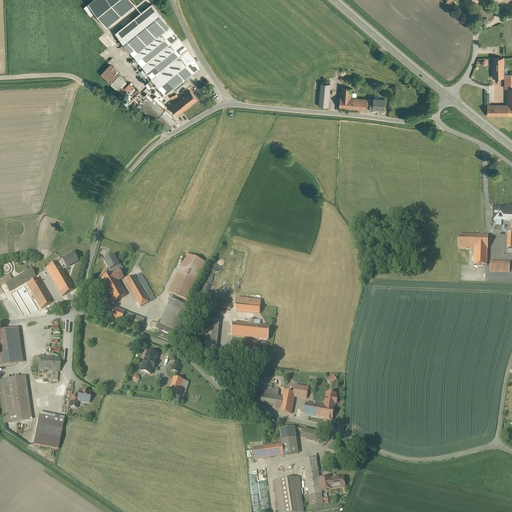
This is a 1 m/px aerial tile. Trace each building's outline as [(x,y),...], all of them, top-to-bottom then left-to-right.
[(134,3),(131,0),(88,0),(81,6),(88,15),(92,13),(103,27),(134,3)] [(152,4),(116,33),(133,55),(165,95),(199,67),(189,50),(152,4)] [(503,58),(493,58),(493,62),(493,78),(494,78),(494,76),(500,76),(500,78),(504,78),(503,58)] [(120,73),(111,64),(101,74),(108,80),(107,81),(110,83),(117,89),(126,80),(120,74),(120,73)] [(330,84),(321,83),(319,106),(328,106),(330,84)] [(352,88),(341,87),(340,97),(339,107),(340,107),(342,108),(343,108),(345,108),(347,108),(348,108),(350,108),(352,108),(353,108),(353,98),(351,98),(352,88)] [(190,90),(170,106),(177,116),(197,99),(190,90)] [(148,94),(139,103),(136,100),(135,102),(134,103),(142,111),(154,118),(156,117),(162,123),(170,128),(176,122),(172,117),(165,110),(165,111),(148,94)] [(367,99),(353,98),(353,108),(366,109),(367,104),(367,99)] [(385,99),(374,98),(374,100),(373,104),(373,108),(384,108),(385,99)] [(508,105),(487,105),(487,115),(508,115),(508,105)] [(510,208),(494,207),(494,220),(511,220),(511,206),(510,208)] [(488,236),(458,236),(458,249),(474,249),(474,266),(487,266),(488,236)] [(73,254),(61,261),(62,261),(58,264),(62,271),(66,269),(78,262),(73,254)] [(460,254),(451,254),(450,274),(459,274),(460,254)] [(187,255),(170,292),(188,301),(206,264),(187,255)] [(113,256),(104,261),(105,261),(108,267),(110,271),(112,274),(118,270),(116,267),(119,266),(113,256)] [(58,264),(57,262),(46,269),(62,297),(74,291),(62,271),(58,264)] [(5,285),(9,292),(35,277),(31,269),(12,281),(5,285)] [(112,274),(101,280),(114,303),(126,296),(118,282),(124,278),(119,270),(118,270),(112,274)] [(148,302),(133,276),(125,281),(140,307),(148,302)] [(37,279),(27,285),(41,310),(51,304),(37,279)] [(187,307),(171,300),(160,324),(176,331),(187,307)] [(248,305),(237,304),(236,312),(260,314),(261,301),(249,300),(248,305)] [(125,313),(105,305),(102,315),(121,322),(121,323),(125,313)] [(144,320),(125,313),(121,323),(121,322),(121,323),(141,330),(144,320)] [(218,322),(208,321),(204,353),(215,354),(219,321),(218,321),(218,322)] [(254,326),(233,324),(232,337),(253,339),(254,326)] [(269,327),(254,326),(253,339),(268,340),(269,327)] [(11,330),(0,331),(0,367),(16,365),(11,330)] [(158,356),(148,352),(145,360),(146,361),(144,366),(143,365),(141,371),(151,375),(153,369),(156,362),(156,361),(158,356)] [(59,360),(39,358),(38,370),(59,372),(59,360)] [(333,375),(326,380),(330,385),(337,381),(333,375)] [(25,378),(0,381),(0,394),(4,424),(31,420),(27,390),(25,378)] [(184,381),(174,378),(169,393),(179,396),(184,381)] [(184,381),(179,396),(184,398),(189,383),(184,381)] [(308,389),(296,386),(294,394),(295,394),(294,397),(306,400),(308,389)] [(279,391),(262,388),(259,394),(263,395),(277,397),(279,391)] [(87,393),(82,392),(82,394),(79,393),(78,399),(77,401),(78,401),(88,404),(90,395),(87,395),(87,393)] [(294,394),(284,392),(283,398),(281,408),(280,412),(280,413),(291,415),(291,414),(294,397),(295,394),(294,394)] [(336,395),(327,394),(325,407),(326,407),(333,408),(334,404),(336,404),(337,398),(335,398),(336,395)] [(277,397),(263,395),(261,405),(276,407),(277,397)] [(76,398),(72,397),(70,408),(77,409),(78,401),(77,401),(78,399),(76,399),(76,398)] [(325,407),(306,404),(304,415),(332,420),(334,408),(333,408),(326,407),(325,407)] [(64,418),(39,413),(33,445),(58,450),(64,418)] [(286,444),(264,447),(252,449),(253,460),(265,459),(265,458),(288,455),(298,454),(294,428),(284,429),(286,444)] [(321,434),(304,430),(301,438),(319,443),(321,434)] [(316,459),(303,461),(310,503),(322,501),(321,491),(319,479),(316,459)] [(343,477),(330,479),(330,478),(319,479),(321,491),(332,489),(345,487),(343,477)] [(299,478),(274,482),(279,511),(303,511),(300,489),(301,489),(299,478)]
